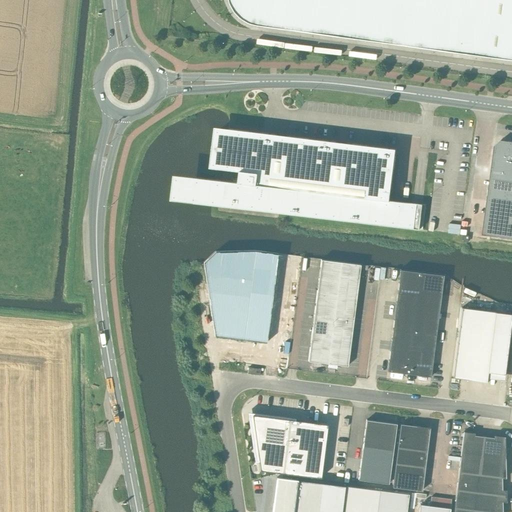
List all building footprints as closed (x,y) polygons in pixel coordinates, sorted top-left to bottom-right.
[(511,0),(229,0),(230,2),(229,2),(231,6),(232,5),(234,10),(234,11),(236,14),(237,13),(241,17),(240,18),(243,20),(243,19),(248,22),(248,23),(251,24),(251,23),(257,25),(257,26),(260,26),(260,25),(264,26),(264,27),(358,40),(358,39),(383,42),(383,43),(453,53),(453,52),(479,55),(479,56),(511,60),(511,0)] [(175,173),(172,198),(280,212),(422,229),(425,205),(389,200),(396,149),(341,142),(283,135),(228,128),(215,127),(210,167),(223,169),(240,171),(239,181),(221,179),(175,173)] [(494,148),(490,177),(487,196),(511,199),(511,141),(504,141),(494,148)] [(511,199),(487,196),(485,216),(511,219),(511,199)] [(511,219),(485,216),(482,234),(511,238),(511,237),(511,219)] [(215,252),(204,263),(214,336),(266,343),(277,259),(278,254),(255,251),(215,252)] [(320,264),(308,361),(347,366),(360,269),(360,265),(321,260),(320,264)] [(400,275),(388,372),(430,377),(442,281),(443,275),(400,270),(400,275)] [(462,308),(454,378),(488,382),(489,378),(489,372),(506,374),(511,326),(511,314),(497,313),(462,308)] [(327,424),(248,413),(255,462),(259,462),(260,470),(321,478),(327,424)] [(366,420),(358,480),(388,484),(396,424),(366,420)] [(400,424),(398,448),(427,451),(430,428),(400,424)] [(464,432),(458,473),(479,475),(484,436),(474,435),(474,433),(464,432)] [(506,478),(505,437),(494,435),(494,437),(484,436),(479,475),(502,478),(506,478)] [(398,448),(396,464),(425,467),(427,451),(398,448)] [(396,464),(393,487),(422,491),(425,467),(396,464)] [(502,478),(479,475),(458,473),(456,490),(506,497),(506,490),(502,489),(502,478)] [(277,478),(272,511),(339,511),(343,487),(341,487),(297,481),(297,480),(277,478)] [(345,486),(341,511),(406,511),(409,494),(345,486)] [(506,502),(506,497),(456,490),(454,508),(483,511),(502,511),(502,502),(506,502)] [(431,497),(429,506),(450,508),(451,499),(431,497)]
